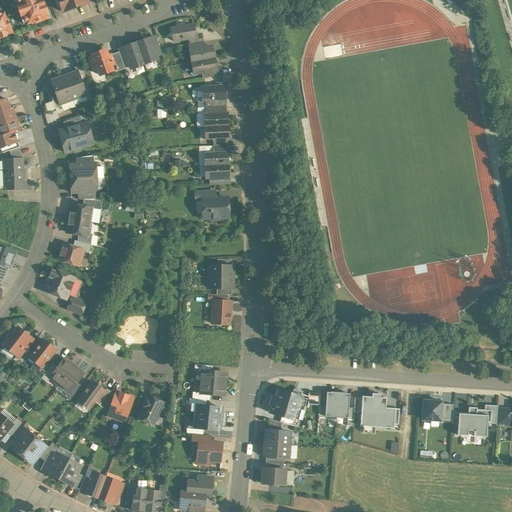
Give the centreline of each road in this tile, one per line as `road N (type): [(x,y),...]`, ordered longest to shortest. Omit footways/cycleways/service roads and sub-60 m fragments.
road 1 (residential): [(249,362),(252,170),(231,0)]
road 2 (residential): [(511,383),(249,362)]
road 3 (residential): [(14,298),(32,268),(50,191),(30,97)]
road 4 (residential): [(14,298),(119,365),(168,369)]
road 5 (residential): [(46,57),(193,0)]
road 6 (residential): [(237,504),(249,362)]
